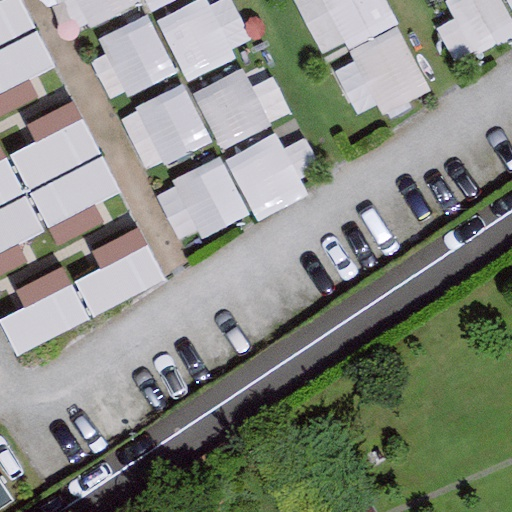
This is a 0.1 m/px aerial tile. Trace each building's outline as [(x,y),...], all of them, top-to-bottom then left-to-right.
[(28,0),(0,0),(0,130),(2,135),(0,135),(0,268),(66,237),(65,233),(134,200),(78,83),(71,87),(28,0)] [(70,0),(84,33),(166,0),(70,0)] [(201,0),(99,45),(124,101),(262,41),(244,0),(201,0)] [(362,124),(436,89),(394,0),(303,0),(332,60),(362,124)] [(511,0),(455,0),(449,3),(472,58),(511,41),(511,0)] [(279,65),(208,91),(227,144),(299,118),(279,65)] [(158,171),(222,140),(194,82),(130,113),(158,171)] [(176,188),(203,242),(316,185),(289,130),(176,188)] [(151,226),(1,303),(27,352),(176,275),(151,226)] [(0,506),(19,496),(0,460),(0,506)]
